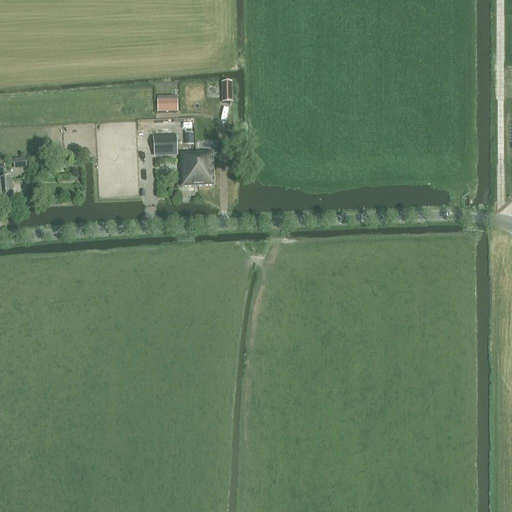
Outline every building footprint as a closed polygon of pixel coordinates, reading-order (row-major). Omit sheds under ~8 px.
[(232,83),(222,83),(222,103),(232,103),(232,83)] [(178,98),(158,98),(158,110),(178,110),(178,98)] [(154,155),(178,153),(177,137),(153,139),(154,155)] [(196,153),(181,153),(182,188),(198,187),(215,187),(214,154),(204,154),(204,153),(196,153)] [(26,158),(14,159),(14,168),(27,167),(26,158)] [(4,178),(3,162),(0,161),(0,207),(14,207),(13,181),(10,181),(10,177),(4,178)]
